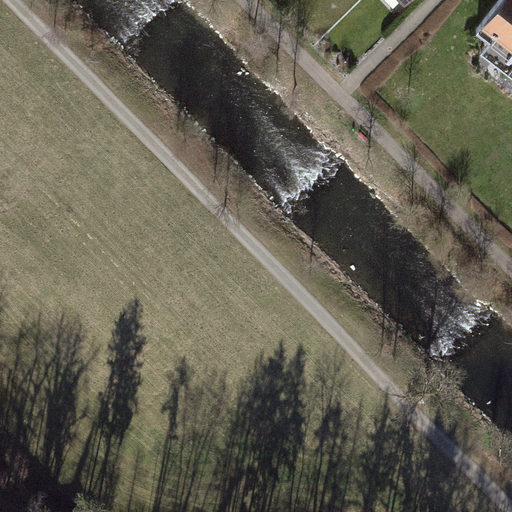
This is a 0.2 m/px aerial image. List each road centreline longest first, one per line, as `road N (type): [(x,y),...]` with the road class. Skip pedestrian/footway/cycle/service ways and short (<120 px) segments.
road 1 (track): [(511,509),(12,0)]
road 2 (track): [(247,0),(511,269)]
